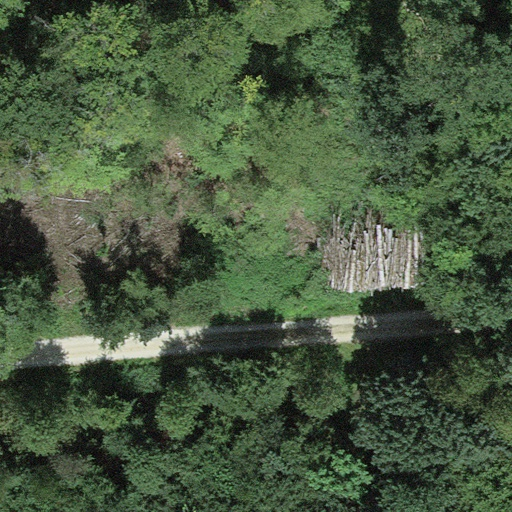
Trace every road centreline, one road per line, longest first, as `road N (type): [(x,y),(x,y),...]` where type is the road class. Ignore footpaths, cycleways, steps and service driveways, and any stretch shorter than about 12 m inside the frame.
road 1 (track): [(511,318),(0,357)]
road 2 (track): [(371,329),(372,511)]
